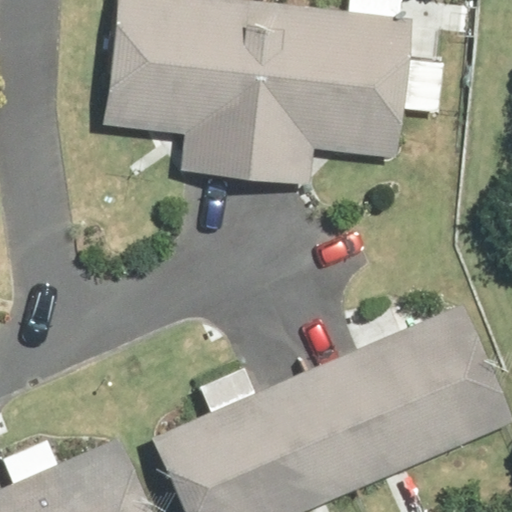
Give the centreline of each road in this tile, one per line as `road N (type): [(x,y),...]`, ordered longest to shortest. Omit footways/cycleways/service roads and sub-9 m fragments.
road 1 (residential): [(52,329),(31,193),(27,0)]
road 2 (residential): [(52,329),(281,226)]
